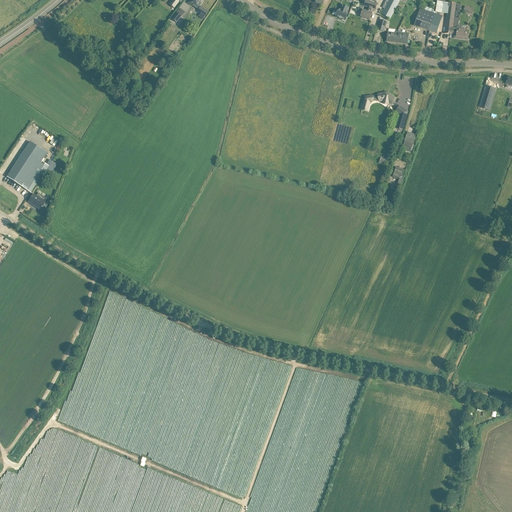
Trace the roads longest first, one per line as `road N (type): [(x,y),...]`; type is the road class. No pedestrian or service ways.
road 1 (unclassified): [(511,401),(238,338),(64,253),(0,211)]
road 2 (unknown): [(0,448),(13,458),(42,420),(53,419),(240,495),(293,353)]
road 3 (tertiary): [(511,65),(347,49),(278,24),(241,0)]
